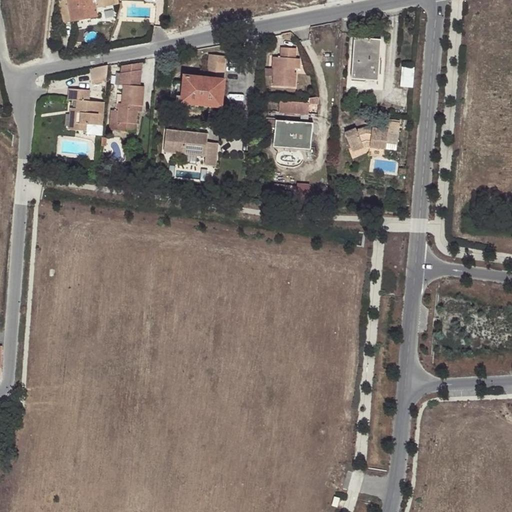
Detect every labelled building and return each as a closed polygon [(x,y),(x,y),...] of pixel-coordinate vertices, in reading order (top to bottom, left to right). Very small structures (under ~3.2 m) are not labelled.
[(120,2),(119,0),(71,0),(62,2),(58,8),(62,23),(97,16),(95,8),(94,3),(103,2),(104,5),(120,2)] [(381,39),(354,37),(351,79),(378,81),(381,39)] [(294,69),(295,59),(296,48),(280,47),(279,58),(272,57),(271,70),(273,70),(272,86),(295,88),(296,73),(294,73),(294,69)] [(184,76),(183,85),(182,96),(187,97),(187,99),(217,102),(220,81),(222,81),(225,56),(209,55),(206,79),(184,76)] [(108,66),(89,69),(92,80),(93,80),(107,77),(108,66)] [(402,68),(399,86),(412,87),(414,70),(402,68)] [(140,75),(120,74),(119,86),(123,86),(122,104),(119,104),(118,112),(111,111),(109,126),(117,127),(117,123),(136,125),(137,110),(138,106),(140,106),(142,106),(144,87),(139,87),(140,75)] [(182,96),(183,85),(178,84),(175,103),(222,109),(225,81),(222,81),(220,81),(217,102),(187,99),(187,97),(182,96)] [(102,126),(105,103),(88,101),(89,91),(68,89),(67,101),(77,101),(76,109),(74,130),(86,131),(87,125),(102,126)] [(309,103),(303,103),(280,101),(278,112),(308,114),(309,103)] [(74,130),(76,109),(70,108),(68,130),(74,130)] [(273,145),(299,147),(310,148),(312,123),(261,119),(260,134),(274,135),(273,145)] [(356,128),(344,133),(352,151),(364,146),(386,149),(387,143),(397,145),(399,123),(386,122),(385,130),(372,128),(371,131),(364,130),(358,133),(356,128)] [(117,127),(117,130),(135,132),(136,125),(117,123),(117,127)] [(207,142),(207,135),(191,133),(191,135),(186,134),(186,133),(166,131),(164,152),(205,156),(205,165),(215,166),(217,143),(207,142)] [(310,148),(299,147),(297,161),(313,163),(314,149),(310,148)] [(285,186),(274,185),(273,200),(283,201),(285,186)] [(334,498),(332,507),(338,508),(340,499),(334,498)]
